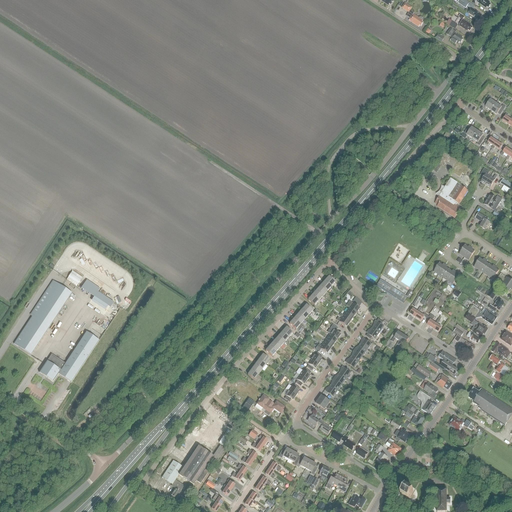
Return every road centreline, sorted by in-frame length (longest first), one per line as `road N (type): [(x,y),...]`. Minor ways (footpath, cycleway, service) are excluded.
road 1 (unclassified): [(105,465),(371,178),(462,60)]
road 2 (trunk): [(175,412),(511,15)]
road 3 (unclassified): [(177,511),(140,487),(327,262)]
road 4 (unclassified): [(327,262),(457,104)]
road 5 (secondary): [(388,484),(472,365)]
road 6 (residential): [(296,423),(376,305)]
road 7 (tertiary): [(105,465),(0,394)]
road 8 (trunk): [(107,511),(175,412)]
